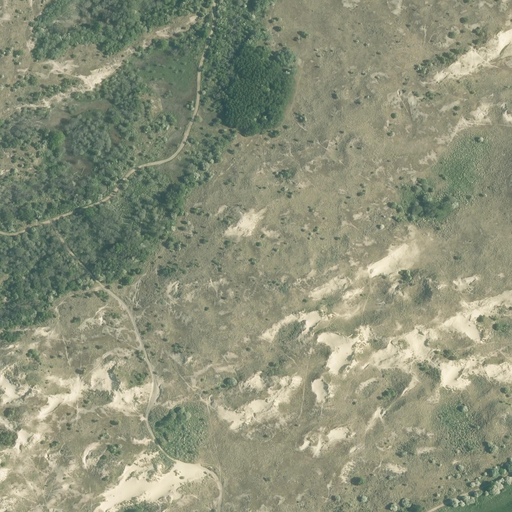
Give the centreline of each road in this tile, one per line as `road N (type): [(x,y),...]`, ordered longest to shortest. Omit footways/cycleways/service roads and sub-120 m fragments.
road 1 (track): [(218,511),(215,475),(178,464),(149,430),(155,386),(128,309),(64,245),(51,219)]
road 2 (track): [(51,219),(104,199),(132,170),(178,150),(197,102),(213,0)]
